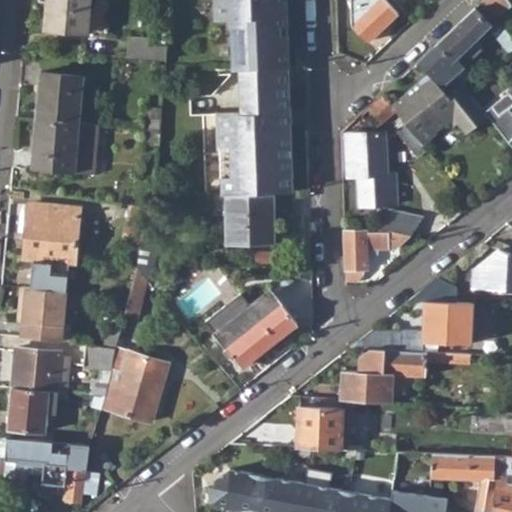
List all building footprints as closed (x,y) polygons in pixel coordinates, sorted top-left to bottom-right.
[(47,0),(45,28),(88,32),(91,0),(47,0)] [(237,66),(288,65),(284,0),(211,0),(212,17),(230,17),(232,66),(237,66)] [(349,0),(352,22),(368,40),(398,12),(387,0),(349,0)] [(511,0),(483,0),(482,1),(496,18),(511,3),(511,0)] [(489,27),(511,52),(511,50),(511,37),(496,18),(482,1),(418,61),(424,68),(429,73),(435,81),(451,67),(447,62),(451,59),(453,61),(489,27)] [(125,55),(165,59),(165,53),(166,39),(127,35),(125,55)] [(288,65),(237,66),(238,97),(246,88),(288,86),(288,65)] [(424,68),(416,75),(420,80),(429,73),(424,68)] [(38,117),(80,121),(84,74),(41,69),(38,117)] [(404,122),(424,146),(438,136),(436,134),(447,125),(452,130),(457,124),(465,135),(487,117),(482,111),(454,76),(441,88),(435,81),(429,73),(420,80),(422,83),(393,108),(395,110),(404,122)] [(288,86),(246,88),(238,97),(239,112),(214,113),(215,147),(218,147),(219,192),(224,192),(272,190),(293,190),(288,86)] [(511,94),(509,90),(482,111),(487,117),(507,141),(511,145),(508,140),(511,137),(511,94)] [(361,115),(371,129),(395,110),(393,108),(383,96),(361,115)] [(147,128),(158,128),(160,110),(148,108),(147,128)] [(32,166),(94,172),(99,123),(80,121),(38,117),(32,166)] [(425,148),(424,146),(404,122),(396,129),(417,155),(425,148)] [(386,131),(345,132),(347,176),(357,175),(358,205),(397,204),(396,172),(388,173),(386,131)] [(273,240),(272,190),(224,192),(226,242),(273,240)] [(33,257),(30,286),(66,290),(68,260),(73,260),(80,206),(28,200),(23,256),(33,257)] [(126,239),(141,242),(149,207),(134,205),(126,239)] [(381,227),(411,234),(422,216),(386,208),(381,227)] [(368,253),(368,247),(380,247),(396,247),(411,234),(381,227),(379,233),(367,232),(367,227),(344,228),(346,279),(356,279),(364,271),(363,267),(368,267),(368,253)] [(136,266),(148,279),(155,269),(159,245),(141,242),(136,266)] [(475,285),(505,286),(506,280),(511,280),(511,251),(499,246),(476,262),(475,285)] [(124,314),(137,318),(148,279),(136,266),(130,294),(124,314)] [(425,298),(458,300),(459,286),(438,276),(409,298),(425,298)] [(30,286),(21,286),(19,308),(23,309),(22,321),(21,336),(73,342),(75,323),(68,322),(71,290),(66,290),(30,286)] [(214,332),(242,367),(298,321),(270,288),(214,332)] [(370,347),(425,350),(424,340),(474,343),(477,300),(458,300),(425,298),(423,330),(373,326),(349,346),(370,347)] [(99,381),(106,382),(115,347),(87,344),(83,366),(101,368),(99,381)] [(11,386),(56,391),(59,350),(14,346),(11,386)] [(100,406),(153,420),(169,361),(115,347),(106,382),(100,406)] [(425,350),(370,347),(359,357),(358,370),(343,370),(342,397),(392,401),(394,373),(427,376),(427,360),(429,351),(425,350)] [(459,352),(429,351),(427,360),(458,362),(459,352)] [(44,431),(46,412),(47,396),(55,397),(56,391),(11,386),(7,427),(44,431)] [(54,412),(55,397),(47,396),(46,412),(54,412)] [(299,444),(343,446),(344,407),(301,405),(299,444)] [(0,436),(0,452),(6,453),(4,475),(15,476),(15,482),(21,482),(27,478),(28,471),(59,473),(60,470),(66,471),(63,495),(83,498),(90,444),(0,436)] [(477,510),(492,511),(497,454),(434,451),(432,476),(478,478),(477,510)] [(511,511),(511,454),(497,454),(492,511),(477,510),(476,511),(511,511)] [(299,511),(345,511),(349,491),(330,487),(333,472),(308,468),(305,483),(299,511)] [(253,511),(255,511),(262,475),(230,469),(209,486),(211,502),(215,505),(253,511)] [(255,511),(299,511),(305,483),(262,475),(255,511)] [(392,498),(390,511),(447,511),(449,497),(393,490),(392,498)] [(345,511),(390,511),(392,498),(349,491),(345,511)]
